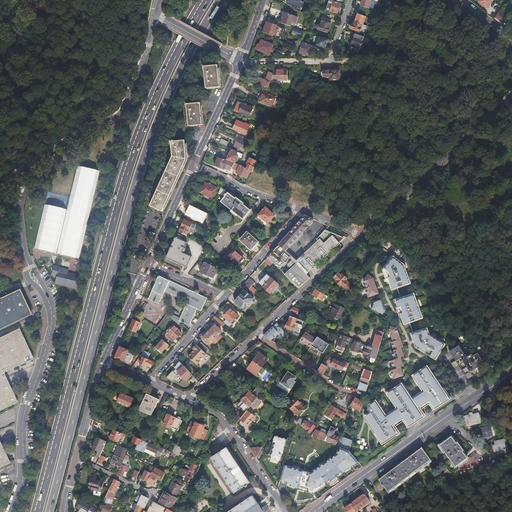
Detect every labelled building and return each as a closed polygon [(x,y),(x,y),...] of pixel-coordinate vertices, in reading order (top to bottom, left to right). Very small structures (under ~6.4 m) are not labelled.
[(370,0),(362,0),(361,5),(369,8),(370,4),(374,5),(375,2),(370,0)] [(337,13),(340,3),(333,1),(333,2),(331,8),(330,11),(337,13)] [(506,15),(500,11),(494,17),(500,22),(506,15)] [(281,22),(291,26),(292,21),(296,22),(298,16),(285,12),(281,22)] [(362,24),(363,24),(364,23),(366,17),(358,14),(355,21),(362,24)] [(267,18),(262,32),(279,38),(283,28),(275,25),(273,24),(274,20),(267,18)] [(316,24),(315,27),(316,29),(328,32),(331,24),(322,21),(320,25),(318,24),(316,24)] [(362,24),(355,21),(354,24),(352,24),(350,28),(360,32),(362,24)] [(303,31),(293,28),(291,34),(301,37),(303,31)] [(365,36),(356,33),(353,38),(352,38),(352,39),(352,40),(352,41),(352,42),(356,43),(353,49),(358,51),(365,36)] [(319,36),(316,45),(325,48),(328,40),(319,36)] [(255,48),(256,49),(268,54),(272,44),(261,39),(259,44),(257,43),(255,48)] [(314,46),(303,42),(301,46),(299,52),(310,56),(314,46)] [(220,86),(218,65),(205,66),(206,88),(220,86)] [(257,79),(256,84),(269,88),(270,85),(267,84),(269,79),(271,79),(286,79),(285,69),(271,69),(271,73),(266,73),(265,75),(267,75),(266,78),(264,77),(264,79),(260,78),(259,80),(257,79)] [(339,69),(325,69),(325,76),(325,77),(329,77),(329,79),(339,79),(339,73),(339,69)] [(262,89),(258,101),(273,107),(277,95),(262,89)] [(234,109),(238,112),(248,117),(252,108),(242,103),(238,101),(234,109)] [(201,102),(187,104),(189,125),(202,123),(201,102)] [(236,121),(232,129),(238,132),(238,133),(242,135),(242,134),(246,136),(251,126),(243,122),(243,124),(236,121)] [(246,138),(238,135),(236,140),(233,146),(239,148),(241,150),(242,147),(246,138)] [(172,155),(150,205),(162,210),(170,194),(173,188),(181,168),(186,157),(186,150),(185,139),(171,140),(172,155)] [(238,152),(231,149),(229,154),(230,155),(229,158),(227,157),(226,160),(227,161),(229,161),(234,163),(235,163),(238,157),(236,156),(238,152)] [(226,160),(218,156),(214,165),(218,167),(220,168),(223,170),(224,169),(226,170),(230,163),(227,162),(227,161),(226,160)] [(252,172),(257,161),(250,158),(247,163),(248,164),(246,168),(240,165),(236,173),(247,178),(250,171),(252,172)] [(63,250),(62,253),(76,256),(90,198),(92,191),(96,175),(76,170),(58,249),(63,250)] [(205,182),(201,192),(203,193),(209,197),(212,198),(217,188),(205,182)] [(235,197),(228,191),(220,200),(231,209),(230,210),(236,215),(237,214),(243,219),(250,209),(243,203),(244,202),(239,199),(236,196),(235,197)] [(65,209),(43,204),(33,247),(55,253),(65,209)] [(204,211),(191,205),(186,214),(200,221),(201,218),(204,211)] [(265,207),(258,215),(267,223),(275,215),(265,207)] [(283,240),(279,245),(285,250),(286,250),(293,242),(294,242),(295,242),(296,242),(303,234),(303,233),(302,232),(309,225),(310,225),(313,222),(312,221),(313,219),(305,216),(283,240)] [(180,231),(187,235),(193,222),(185,219),(180,231)] [(340,243),(339,242),(340,241),(340,240),(341,240),(341,239),(341,238),(341,237),(340,237),(340,236),(334,234),(332,236),(329,233),(331,232),(325,230),(317,239),(318,240),(301,256),(302,257),(313,268),(316,265),(316,264),(324,256),(325,257),(328,254),(328,253),(336,245),(337,246),(340,243)] [(247,231),(239,239),(251,249),(258,241),(247,231)] [(344,238),(331,232),(329,233),(332,236),(334,234),(340,236),(340,237),(341,237),(341,238),(341,239),(341,240),(340,240),(340,241),(339,242),(344,238)] [(175,236),(166,257),(187,266),(192,256),(182,251),(187,242),(175,236)] [(292,255),(286,250),(285,250),(279,245),(271,254),(268,257),(273,262),(280,269),(290,257),(292,255)] [(396,248),(386,260),(388,262),(382,269),(387,283),(390,282),(392,289),(400,286),(400,285),(406,283),(408,282),(406,276),(408,275),(407,271),(406,271),(405,268),(403,264),(398,260),(399,259),(404,252),(402,250),(399,247),(397,246),(396,248)] [(233,250),(227,257),(236,265),(243,258),(233,250)] [(268,257),(265,260),(270,265),(273,262),(268,257)] [(313,268),(302,257),(297,262),(307,274),(313,268)] [(399,259),(398,260),(403,264),(405,268),(406,267),(405,264),(399,259)] [(204,262),(200,271),(213,277),(217,269),(214,268),(215,267),(204,262)] [(297,262),(285,274),(299,288),(304,283),(311,277),(307,274),(297,262)] [(57,270),(57,266),(52,265),(50,275),(55,276),(54,283),(73,287),(76,274),(66,272),(57,270)] [(347,290),(343,294),(334,288),(331,292),(343,300),(345,298),(353,287),(348,283),(346,280),(347,279),(346,278),(343,275),(342,275),(341,276),(338,273),(334,277),(337,280),(336,281),(338,284),(340,286),(341,284),(344,287),(347,290)] [(373,278),(368,273),(363,279),(366,288),(376,285),(373,278)] [(268,274),(260,283),(273,295),(277,291),(280,293),(284,289),(268,274)] [(165,292),(175,297),(187,302),(179,320),(181,322),(189,325),(197,309),(201,310),(207,298),(159,275),(148,298),(159,303),(165,292)] [(249,277),(244,284),(255,293),(257,290),(252,286),(255,282),(249,277)] [(366,288),(365,288),(368,297),(379,293),(376,285),(366,288)] [(0,297),(0,328),(30,313),(18,289),(0,297)] [(237,299),(234,302),(240,307),(244,303),(249,303),(249,301),(252,300),(254,298),(244,289),(236,298),(237,299)] [(315,289),(312,294),(315,296),(313,299),(316,301),(318,298),(321,300),(324,295),(315,289)] [(398,299),(395,300),(398,306),(396,307),(398,314),(400,313),(401,317),(404,324),(411,321),(418,318),(421,317),(418,310),(420,310),(419,306),(417,300),(415,300),(412,293),(398,299)] [(175,297),(167,314),(179,325),(181,322),(179,320),(187,302),(175,297)] [(381,299),(375,301),(371,308),(383,314),(385,310),(381,299)] [(333,308),(329,314),(338,319),(344,308),(334,303),(332,307),(333,308)] [(238,315),(231,308),(224,316),(227,319),(231,323),(231,322),(234,320),(235,318),(238,315)] [(215,315),(212,318),(222,326),(225,323),(215,315)] [(304,321),(290,316),(289,320),(288,323),(287,323),(286,327),(300,332),(304,321)] [(129,329),(136,332),(140,323),(134,320),(129,329)] [(284,330),(277,323),(264,335),(271,340),(273,337),(274,338),(275,337),(280,341),(284,334),(284,330)] [(208,324),(205,327),(210,332),(219,339),(222,335),(220,333),(222,330),(216,325),(213,328),(208,324)] [(170,326),(163,334),(165,335),(170,339),(172,341),(174,338),(175,339),(181,332),(174,325),(172,327),(170,326)] [(397,327),(390,326),(389,332),(390,333),(393,341),(401,338),(397,327)] [(430,334),(427,327),(414,332),(411,333),(414,340),(413,340),(415,347),(428,355),(429,354),(436,359),(445,343),(430,334)] [(0,410),(18,402),(4,373),(33,358),(19,328),(0,336),(0,410)] [(379,348),(383,332),(380,331),(379,334),(376,334),(373,346),(379,348)] [(219,339),(210,332),(204,339),(206,340),(208,342),(210,344),(212,341),(215,344),(219,339)] [(307,343),(306,344),(310,347),(316,338),(312,336),(306,332),(300,339),(307,343)] [(349,343),(351,338),(341,334),(336,349),(343,351),(346,343),(349,343)] [(329,344),(317,336),(316,338),(310,347),(310,349),(313,351),(315,351),(316,350),(317,349),(323,353),(329,344)] [(393,341),(391,342),(394,350),(401,347),(403,347),(401,338),(393,341)] [(160,342),(155,347),(161,352),(168,344),(163,339),(161,340),(160,339),(159,341),(160,342)] [(360,353),(364,343),(354,339),(350,349),(360,353)] [(209,349),(201,341),(198,345),(196,344),(193,348),(194,349),(188,356),(197,364),(200,361),(202,360),(204,358),(204,357),(207,353),(206,352),(209,349)] [(376,358),(379,348),(373,346),(364,343),(360,353),(372,357),(376,358)] [(459,344),(450,351),(456,360),(459,365),(468,379),(483,370),(480,365),(484,362),(478,352),(473,355),(467,346),(462,349),(459,344)] [(133,352),(120,346),(115,357),(118,359),(128,363),(133,352)] [(394,350),(391,351),(394,359),(401,357),(404,356),(401,347),(394,350)] [(150,353),(144,350),(143,352),(139,358),(137,360),(137,361),(141,362),(140,363),(145,365),(146,364),(151,367),(154,361),(148,359),(150,353)] [(262,350),(255,359),(263,365),(270,356),(262,350)] [(394,359),(390,361),(394,369),(401,367),(404,366),(401,357),(394,359)] [(345,371),(349,363),(343,360),(341,362),(334,358),(331,363),(345,371)] [(263,365),(255,359),(249,367),(256,374),(263,365)] [(196,382),(198,381),(180,361),(173,367),(186,380),(190,376),(196,382)] [(362,364),(352,361),(350,366),(352,366),(352,367),(360,370),(362,364)] [(322,363),(317,371),(323,374),(328,366),(326,365),(322,363)] [(421,369),(418,371),(419,373),(414,376),(415,377),(418,382),(417,382),(422,390),(423,392),(411,399),(402,386),(402,385),(397,388),(396,386),(392,389),(393,390),(389,393),(390,395),(398,408),(387,416),(386,414),(381,407),(380,408),(377,403),(376,402),(371,405),(370,403),(366,406),(370,411),(371,413),(366,417),(376,433),(383,444),(399,434),(394,427),(395,426),(403,421),(404,420),(404,419),(419,409),(420,410),(421,409),(429,403),(430,403),(433,407),(449,397),(443,388),(429,368),(428,369),(427,367),(422,371),(421,369)] [(394,369),(391,370),(394,379),(404,375),(401,367),(394,369)] [(288,371),(281,382),(289,388),(295,381),(297,377),(288,371)] [(360,380),(362,381),(369,384),(370,380),(371,376),(367,374),(362,373),(360,380)] [(351,376),(347,374),(343,384),(344,385),(347,385),(351,376)] [(289,388),(281,382),(279,381),(277,384),(289,393),(296,382),(295,381),(289,388)] [(369,384),(362,381),(359,388),(362,389),(362,391),(366,393),(368,385),(369,384)] [(264,390),(258,385),(252,392),(250,390),(242,399),(244,401),(239,406),(243,410),(245,412),(247,410),(257,398),(258,397),(263,390),(264,390)] [(412,397),(404,385),(402,386),(411,399),(423,392),(422,390),(412,397)] [(451,398),(444,387),(443,388),(449,397),(450,399),(451,398)] [(114,391),(111,396),(118,400),(118,401),(130,407),(134,398),(122,392),(121,394),(114,391)] [(159,399),(156,397),(147,393),(139,410),(152,415),(159,400),(159,399)] [(390,395),(388,395),(396,408),(386,414),(387,416),(398,408),(390,395)] [(262,400),(258,397),(257,398),(247,410),(251,413),(252,413),(254,414),(253,416),(255,417),(257,413),(255,411),(261,403),(260,402),(262,400)] [(350,406),(360,412),(363,402),(354,397),(350,406)] [(449,397),(433,407),(435,409),(450,399),(449,397)] [(300,403),(301,402),(296,398),(289,405),(297,413),(304,407),(300,403)] [(332,405),(326,415),(332,419),(334,415),(336,416),(337,414),(340,415),(341,414),(342,415),(344,412),(332,405)] [(404,420),(409,427),(424,416),(420,410),(419,409),(404,419),(404,420)] [(242,416),(240,418),(248,425),(248,424),(255,417),(253,416),(254,414),(252,413),(251,413),(247,410),(245,412),(243,414),(242,416)] [(168,414),(163,424),(177,430),(182,421),(168,414)] [(489,416),(475,420),(477,430),(491,426),(489,416)] [(191,432),(190,434),(203,440),(207,430),(204,428),(205,426),(196,422),(195,423),(191,421),(187,430),(191,432)] [(303,422),(301,425),(311,432),(315,426),(312,425),(306,422),(305,423),(303,422)] [(125,430),(116,426),(110,439),(119,443),(125,430)] [(333,428),(331,427),(324,441),(326,442),(327,441),(330,443),(337,445),(339,437),(333,435),(335,429),(333,428)] [(315,429),(312,435),(313,437),(323,440),(326,433),(325,432),(324,433),(320,431),(315,429)] [(501,429),(492,431),(494,441),(503,439),(501,429)] [(383,444),(376,433),(375,434),(382,445),(383,444)] [(144,440),(135,435),(132,441),(138,443),(139,444),(137,448),(145,451),(146,448),(147,447),(148,443),(149,442),(146,441),(144,440)] [(275,443),(270,458),(280,461),(287,439),(274,435),(272,442),(275,443)] [(100,455),(107,441),(98,437),(93,449),(98,452),(97,454),(100,455)] [(342,438),(340,437),(337,446),(340,448),(349,451),(351,441),(350,441),(342,438)] [(452,437),(440,446),(456,466),(468,456),(464,451),(465,450),(459,442),(457,443),(452,437)] [(0,467),(10,463),(0,441),(0,467)] [(139,444),(138,443),(136,449),(144,453),(145,451),(137,448),(139,444)] [(148,443),(147,447),(146,448),(156,453),(155,455),(160,457),(164,450),(159,447),(158,448),(148,443)] [(128,449),(119,445),(111,463),(119,467),(128,449)] [(175,447),(172,453),(176,455),(178,455),(183,458),(184,456),(179,454),(181,450),(175,447)] [(227,447),(212,457),(234,492),(249,482),(227,447)] [(250,448),(256,458),(260,449),(261,447),(250,448)] [(310,473),(285,464),(280,481),(287,483),(287,486),(313,494),(359,462),(349,451),(340,448),(338,454),(310,473)] [(431,462),(423,450),(379,481),(388,493),(431,462)] [(126,454),(117,475),(122,477),(123,475),(126,476),(130,468),(125,465),(126,463),(127,463),(130,455),(126,454)] [(189,470),(196,474),(198,469),(196,468),(197,466),(192,464),(190,467),(189,470)] [(141,478),(148,481),(153,470),(155,467),(150,465),(147,471),(145,470),(141,478)] [(155,467),(153,470),(148,481),(147,482),(153,485),(156,478),(161,481),(165,474),(160,471),(161,470),(155,467)] [(184,482),(192,485),(196,474),(189,470),(187,469),(181,467),(180,470),(180,473),(184,474),(186,473),(187,475),(184,482)] [(105,481),(97,479),(97,477),(92,475),(88,488),(102,492),(105,481)] [(120,482),(114,479),(106,496),(108,497),(112,499),(113,499),(116,493),(114,492),(120,482)] [(165,491),(174,496),(180,484),(171,480),(165,491)] [(158,501),(167,506),(169,507),(174,496),(165,491),(163,490),(158,501)] [(145,493),(143,492),(142,495),(141,497),(139,496),(137,499),(140,500),(138,504),(145,508),(149,499),(145,493)] [(252,496),(227,511),(260,511),(262,511),(264,511),(269,510),(266,505),(261,508),(252,496)] [(80,509),(78,511),(96,511),(99,509),(97,508),(81,499),(77,508),(80,509)] [(371,499),(358,508),(359,511),(369,511),(377,507),(371,499)] [(152,511),(154,511),(156,511),(164,511),(167,507),(157,503),(154,501),(153,502),(151,506),(150,505),(147,511),(143,510),(142,511),(152,511)] [(104,502),(102,510),(101,511),(110,511),(113,505),(104,502)] [(142,511),(143,510),(144,508),(145,508),(138,504),(135,503),(132,508),(135,509),(133,511),(142,511)]
